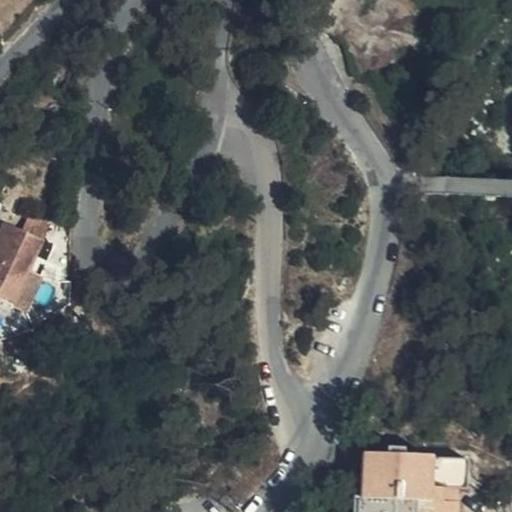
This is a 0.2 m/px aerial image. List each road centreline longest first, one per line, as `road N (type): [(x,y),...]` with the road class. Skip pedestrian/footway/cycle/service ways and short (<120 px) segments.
road 1 (residential): [(208,122),(160,258),(128,279),(100,272),(86,240),(94,120),(112,43),(135,0)]
road 2 (residential): [(318,422),(292,409),(277,388),(267,333),(269,189),(259,160),(208,122)]
road 3 (unclassified): [(318,422),(374,290),(385,240),(384,186)]
road 4 (unclassified): [(384,186),(308,64),(289,0)]
road 5 (residential): [(384,186),(511,197)]
road 6 (residential): [(208,122),(224,0)]
